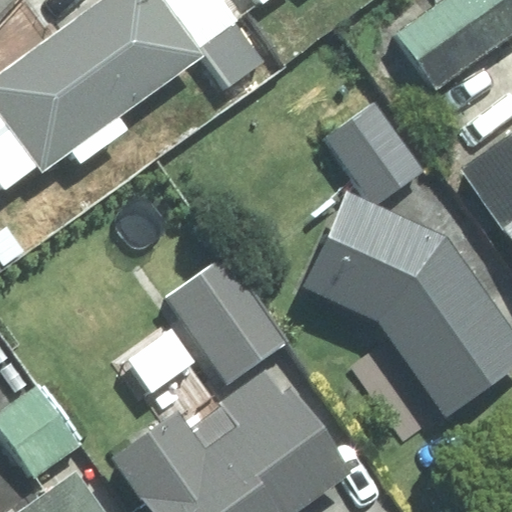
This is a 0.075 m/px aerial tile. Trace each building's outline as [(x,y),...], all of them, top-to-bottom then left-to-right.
[(191,66),(144,0),(99,0),(0,69),(0,144),(26,182),(191,66)] [(212,0),(150,0),(189,55),(231,26),(212,0)] [(244,0),(252,12),(269,0),(244,0)] [(511,33),(511,25),(494,0),(435,0),(436,1),(382,37),(420,95),(511,33)] [(256,68),(229,30),(192,57),(218,94),(256,68)] [(417,174),(365,103),(311,143),(364,214),(417,174)] [(511,129),(444,177),(511,273),(511,129)] [(511,370),(511,353),(424,244),(324,202),(284,296),(356,326),(439,430),(511,370)] [(217,264),(156,305),(216,395),(277,354),(217,264)] [(161,422),(98,465),(130,511),(301,511),(341,485),(263,372),(170,435),(161,422)] [(28,391),(0,410),(0,447),(27,485),(72,453),(28,391)] [(81,511),(57,479),(12,511),(81,511)]
